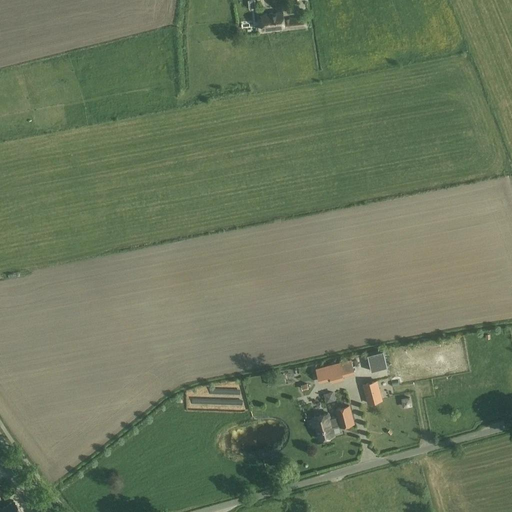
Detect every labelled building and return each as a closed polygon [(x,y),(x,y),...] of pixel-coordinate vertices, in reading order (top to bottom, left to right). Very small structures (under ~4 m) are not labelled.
[(282,12),(260,15),(262,30),(284,27),(284,30),(307,28),(306,16),(283,19),(282,12)] [(387,367),(383,351),(367,355),(371,371),(387,367)] [(351,359),(316,368),(320,383),(331,380),(332,383),(345,379),(344,377),(355,374),(351,359)] [(235,380),(237,386),(243,384),(241,377),(235,380)] [(377,380),(364,384),(369,402),(382,399),(377,380)] [(405,394),(407,403),(418,401),(416,392),(405,394)] [(320,439),(334,435),(332,427),(341,425),(341,426),(354,423),(349,406),(337,409),(339,416),(330,419),(328,413),(314,417),(314,419),(312,420),(314,426),(316,426),(320,439)] [(374,439),(369,410),(361,412),(367,440),(374,439)] [(0,507),(0,500),(2,499),(0,496),(0,511),(21,511),(13,500),(1,509),(0,507)]
